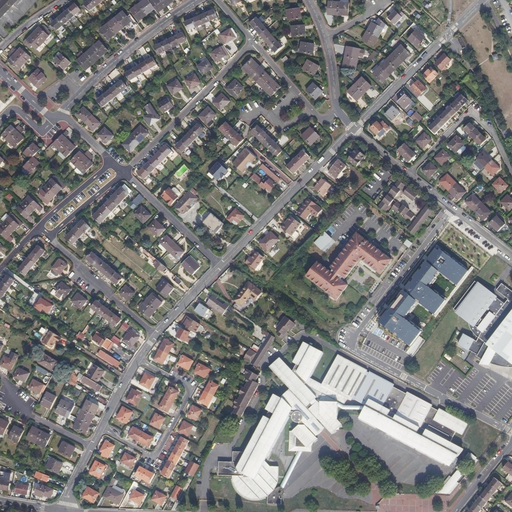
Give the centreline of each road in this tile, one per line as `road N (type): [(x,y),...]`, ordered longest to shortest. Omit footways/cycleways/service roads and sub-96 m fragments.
road 1 (residential): [(452,208),(348,337),(511,433)]
road 2 (residential): [(138,359),(192,388),(156,458),(102,427)]
road 3 (residential): [(222,265),(353,129)]
road 4 (residential): [(253,41),(123,173)]
road 5 (residential): [(353,129),(483,0)]
road 6 (residential): [(59,117),(109,65),(198,0)]
road 7 (residential): [(511,173),(491,130),(470,111),(409,173)]
road 8 (residential): [(48,237),(155,335)]
road 9 (residential): [(222,265),(123,173)]
road 10 (motorway): [(451,0),(511,109)]
